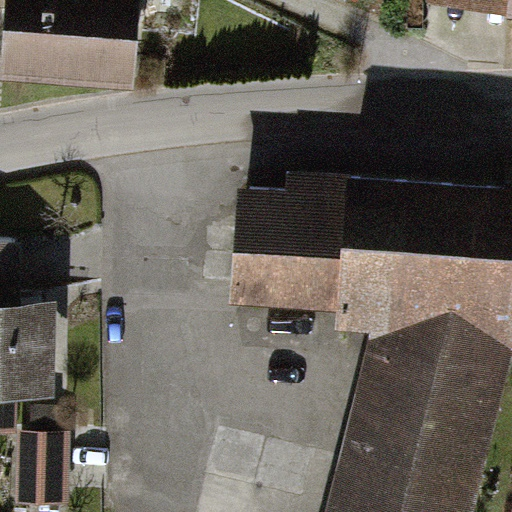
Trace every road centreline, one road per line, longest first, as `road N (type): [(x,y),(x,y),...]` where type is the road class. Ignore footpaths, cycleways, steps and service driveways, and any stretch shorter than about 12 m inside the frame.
road 1 (residential): [(0,149),(172,124),(511,102)]
road 2 (track): [(276,0),(463,104)]
